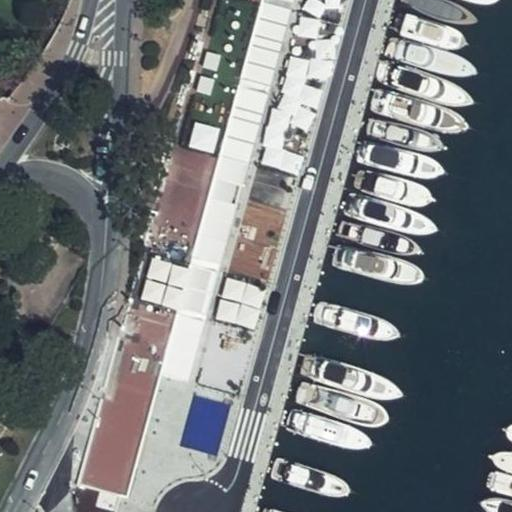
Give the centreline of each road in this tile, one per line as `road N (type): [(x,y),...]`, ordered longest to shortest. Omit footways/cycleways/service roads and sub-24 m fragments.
road 1 (secondary): [(105,267),(124,166),(120,0)]
road 2 (secondary): [(11,511),(78,376),(105,267)]
road 3 (secondary): [(94,0),(60,84),(0,169)]
road 4 (secondary): [(105,267),(101,225),(79,184),(38,171),(0,176)]
